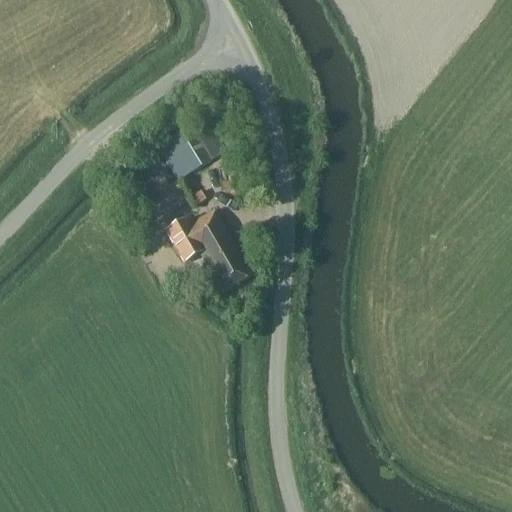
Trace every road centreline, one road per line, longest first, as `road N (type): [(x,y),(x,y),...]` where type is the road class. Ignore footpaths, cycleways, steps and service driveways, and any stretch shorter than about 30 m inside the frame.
road 1 (unclassified): [(292,511),(277,446),(285,228),(277,149),(237,42)]
road 2 (unclassified): [(0,238),(112,126),(237,42)]
